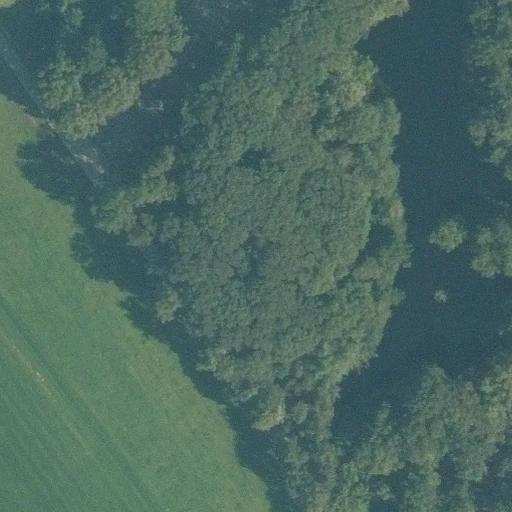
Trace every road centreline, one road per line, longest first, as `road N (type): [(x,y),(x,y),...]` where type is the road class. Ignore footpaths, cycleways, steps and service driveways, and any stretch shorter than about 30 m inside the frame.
road 1 (track): [(317,511),(236,376),(119,212)]
road 2 (unclassified): [(119,212),(0,41)]
